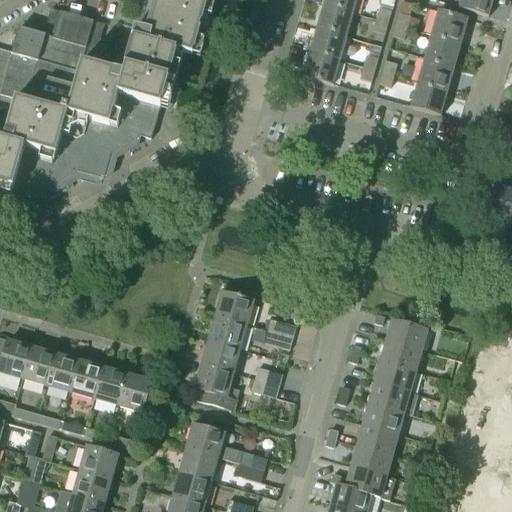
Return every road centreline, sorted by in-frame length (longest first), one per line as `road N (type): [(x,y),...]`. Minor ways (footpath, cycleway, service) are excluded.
road 1 (residential): [(289,511),(362,225)]
road 2 (residential): [(0,261),(229,144)]
road 3 (residential): [(362,225),(260,196),(235,172),(229,144)]
road 4 (residential): [(511,269),(362,225)]
road 5 (residential): [(472,165),(511,19)]
road 6 (residential): [(229,144),(274,0)]
